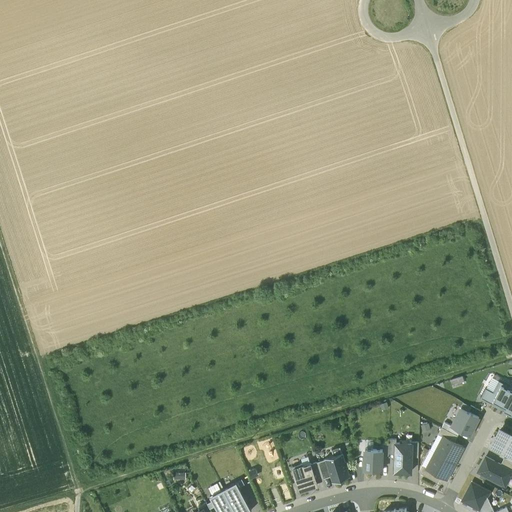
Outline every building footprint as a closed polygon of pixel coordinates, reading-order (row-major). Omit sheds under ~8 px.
[(493,391),(486,387),(480,397),(493,404),(495,401),(493,400),(501,384),(510,389),(511,386),(499,380),(493,391)] [(511,389),(510,389),(501,384),(493,400),(495,401),(511,410),(511,389)] [(462,408),(452,425),(460,430),(469,434),(479,417),(462,408)] [(444,421),(442,426),(458,435),(460,430),(452,425),(444,421)] [(444,435),(454,441),(458,435),(442,426),(438,433),(443,436),(444,435)] [(511,434),(500,428),(492,444),(503,450),(511,454),(511,434)] [(435,452),(455,462),(463,446),(454,441),(444,435),(443,436),(435,452)] [(412,443),(396,442),(395,453),(395,470),(411,471),(411,456),(412,443)] [(331,475),(333,481),(350,476),(340,446),(332,448),(333,454),(326,457),(326,458),(331,475)] [(383,449),(365,448),(363,469),(381,470),(382,455),(383,449)] [(511,461),(511,459),(511,454),(503,450),(500,455),(504,457),(511,461)] [(446,478),(455,462),(435,452),(427,468),(441,475),(446,478)] [(478,471),(505,486),(511,472),(511,470),(501,464),(486,456),(478,471)] [(501,464),(511,470),(511,461),(504,457),(501,464)] [(326,458),(318,461),(323,478),(331,475),(326,458)] [(318,461),(311,463),(316,480),(323,478),(318,461)] [(303,462),(291,466),(298,492),(318,486),(316,480),(311,463),(303,465),(303,462)] [(441,475),(427,468),(427,467),(424,465),(420,472),(438,481),(441,475)] [(236,481),(223,488),(236,511),(245,511),(251,509),(236,481)] [(490,491),(471,482),(463,499),(480,509),(481,511),(494,511),(495,511),(487,496),(490,491)] [(236,511),(223,488),(210,495),(219,511),(236,511)] [(199,504),(201,508),(203,507),(205,511),(212,511),(206,500),(199,504)]
